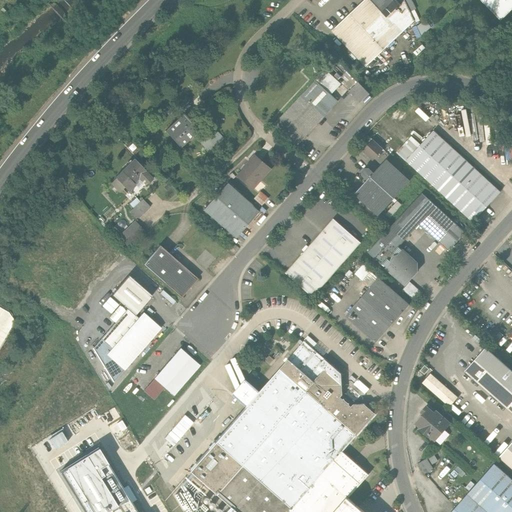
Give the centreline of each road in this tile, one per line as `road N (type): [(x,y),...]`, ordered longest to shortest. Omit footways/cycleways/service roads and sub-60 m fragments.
road 1 (unclassified): [(412,511),(395,440),(409,354),(432,310),(511,215)]
road 2 (primary): [(0,178),(163,0)]
road 3 (unclassified): [(511,106),(495,91),(450,80),(398,93),(352,124),(310,172)]
road 4 (unclassified): [(310,172),(264,139),(239,95),(260,40),(302,0)]
road 5 (unclassified): [(310,172),(218,282),(206,312)]
